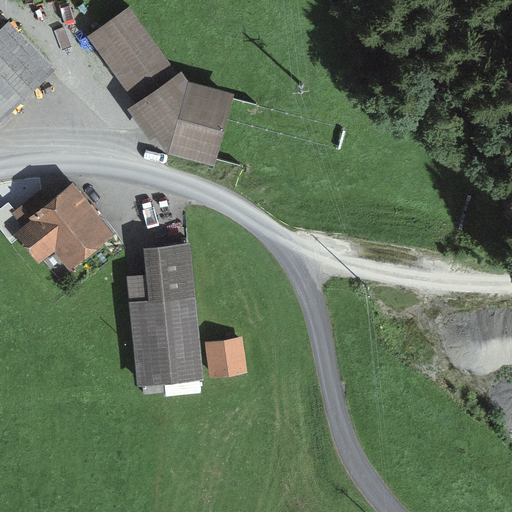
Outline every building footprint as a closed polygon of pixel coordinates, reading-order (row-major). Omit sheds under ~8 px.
[(177,71),(129,7),(93,35),(143,101),(134,108),(168,153),(214,166),(217,155),(225,126),(228,117),(233,97),(234,93),(191,81),(181,68),(177,71)] [(0,119),(54,69),(8,20),(0,27),(0,119)] [(114,232),(73,179),(26,216),(30,221),(17,231),(40,261),(56,248),(70,266),(114,232)] [(190,241),(144,246),(149,300),(129,302),(138,386),(204,380),(190,241)] [(243,334),(204,340),(209,377),(248,371),(243,334)]
